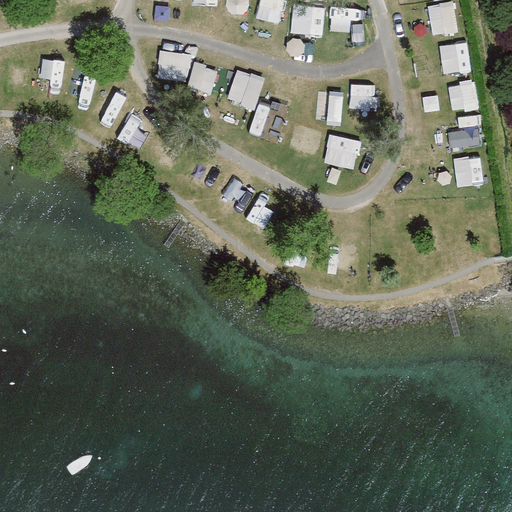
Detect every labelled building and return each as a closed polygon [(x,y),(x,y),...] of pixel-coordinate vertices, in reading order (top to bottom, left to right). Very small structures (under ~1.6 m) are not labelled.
[(249,10),(252,0),(225,0),(225,2),(249,10)] [(454,0),(440,0),(429,1),(432,31),(458,28),(454,0)] [(467,41),(440,45),(444,73),(471,69),(467,41)] [(162,47),(154,71),(181,79),(189,55),(162,47)] [(190,77),(213,85),(220,65),(197,57),(190,77)] [(222,94),(253,103),(261,75),(230,66),(222,94)] [(472,82),(450,85),(454,110),(476,107),(472,82)] [(457,138),(477,140),(479,122),(459,119),(457,138)] [(289,147),(317,153),(322,129),(293,123),(289,147)] [(356,166),(362,138),(331,131),(325,159),(356,166)]
